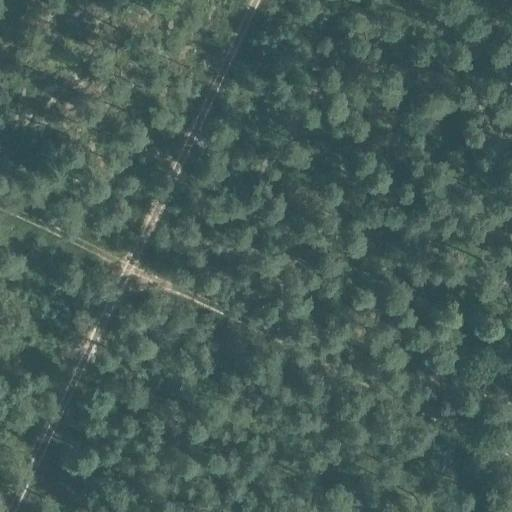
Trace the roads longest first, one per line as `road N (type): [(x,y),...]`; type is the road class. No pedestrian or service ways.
road 1 (track): [(0,204),(511,452)]
road 2 (track): [(9,511),(252,0)]
